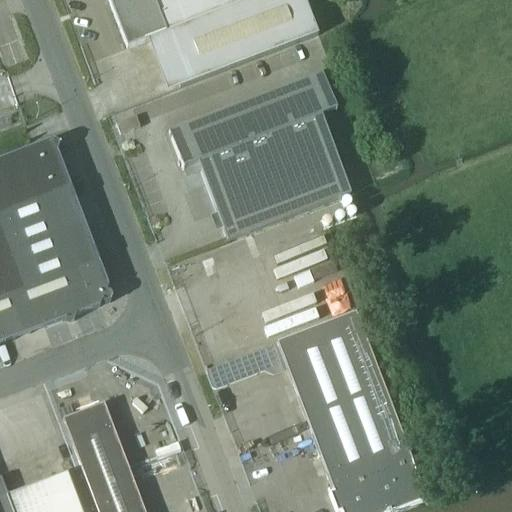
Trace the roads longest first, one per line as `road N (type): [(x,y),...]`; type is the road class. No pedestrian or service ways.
road 1 (unclassified): [(161,324),(37,0)]
road 2 (unclassified): [(233,511),(161,324)]
road 3 (unclassified): [(0,385),(161,324)]
